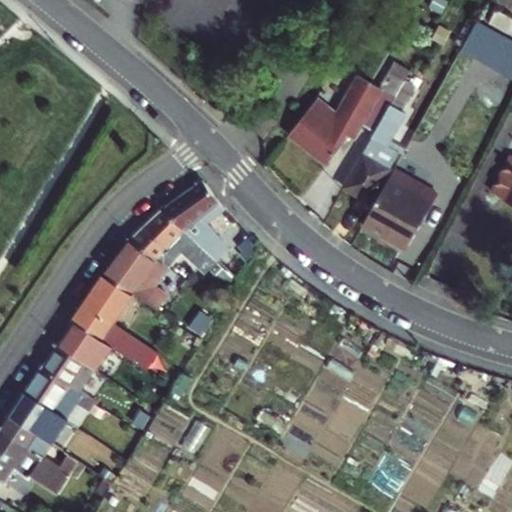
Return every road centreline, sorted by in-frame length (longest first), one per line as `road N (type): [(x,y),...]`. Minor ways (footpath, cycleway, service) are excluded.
road 1 (residential): [(511,347),(410,311),(328,262),(206,138)]
road 2 (residential): [(0,386),(107,219),(206,138)]
road 3 (residential): [(206,138),(47,0)]
